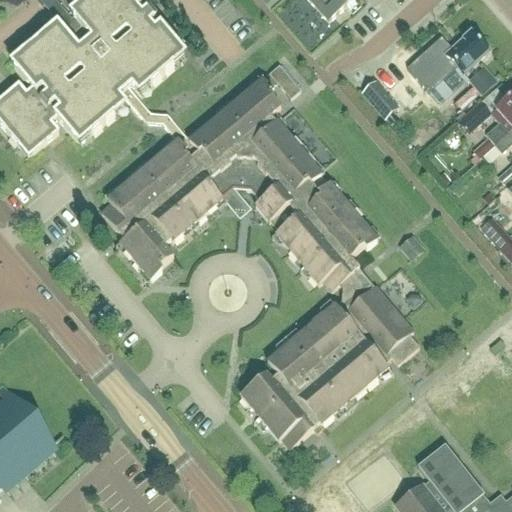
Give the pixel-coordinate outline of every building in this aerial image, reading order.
[(141,9),(133,0),(90,0),(80,9),(83,13),(71,23),(82,35),(71,45),(61,33),(49,43),(45,40),(22,59),(25,63),(14,73),(32,95),(26,100),(19,92),(0,107),(0,122),(2,126),(0,127),(0,130),(18,152),(22,149),(32,161),(59,139),(51,130),(57,125),(76,147),(88,137),(91,141),(114,121),(111,117),(123,107),(119,102),(121,100),(128,94),(127,94),(130,91),(134,96),(146,86),(149,90),(173,70),(169,67),(181,56),(159,30),(153,35),(148,30),(154,24),(146,15),(140,20),(135,14),(141,9)] [(34,0),(52,21),(62,32),(71,23),(57,7),(50,0),(34,0)] [(305,0),(329,26),(358,0),(305,0)] [(441,42),(406,74),(429,99),(457,74),(462,79),(488,56),(471,37),(452,54),(441,42)] [(291,105),(301,96),(279,71),(269,79),(291,105)] [(482,103),(496,90),(486,78),(471,92),(482,103)] [(386,93),(398,112),(416,102),(404,82),(386,93)] [(361,98),(384,124),(396,114),(373,87),(361,98)] [(112,211),(102,219),(123,245),(119,249),(150,287),(161,277),(159,275),(174,263),(165,252),(206,218),(234,195),(250,196),(259,207),(255,211),(268,227),(269,229),(272,227),(280,236),(275,240),(318,292),(322,289),(326,294),(330,299),(339,292),(359,274),(351,264),(364,253),(367,255),(377,246),(328,190),(275,127),(270,121),(279,114),(258,88),(191,145),(193,149),(191,150),(166,121),(163,120),(149,119),(128,94),(121,100),(146,129),(163,131),(184,156),(182,158),(174,149),(107,206),(112,211)] [(479,163),(482,160),(511,133),(511,99),(495,115),(504,125),(485,142),(488,144),(472,158),(479,163)] [(468,141),(492,120),(480,107),(456,127),(468,141)] [(511,133),(482,160),(484,162),(490,169),(500,158),(501,159),(511,149),(511,133)] [(506,193),(511,187),(511,169),(497,183),(506,193)] [(508,245),(501,237),(492,246),(499,253),(508,245)] [(424,254),(412,241),(398,253),(401,256),(410,266),(424,254)] [(511,250),(511,249),(508,245),(499,253),(504,258),(511,250)] [(266,380),(240,401),(279,447),(281,446),(289,456),(320,432),(388,374),(384,369),(391,363),(398,371),(419,352),(409,341),(413,338),(359,274),(339,292),(342,295),(341,308),(334,310),(266,368),(277,381),(271,386),(266,380)] [(413,299),(407,305),(414,314),(423,306),(418,300),(413,299)] [(444,367),(460,355),(449,341),(433,353),(444,367)] [(402,437),(397,441),(424,473),(428,469),(423,462),(440,448),(462,429),(484,411),(501,396),(507,403),(511,399),(485,367),(479,371),(486,379),(474,389),(468,381),(463,385),(457,390),(464,398),(452,407),(446,400),(441,404),(435,408),(442,416),(431,426),(424,418),(419,423),(413,427),(420,435),(409,445),(402,437)] [(0,505),(0,494),(50,452),(36,431),(40,428),(1,393),(0,394),(0,397),(6,408),(0,412),(0,505)] [(484,452),(511,430),(511,428),(498,410),(469,432),(484,452)] [(364,470),(330,498),(335,504),(343,498),(353,509),(349,511),(385,511),(375,500),(360,483),(368,475),(364,470)]
